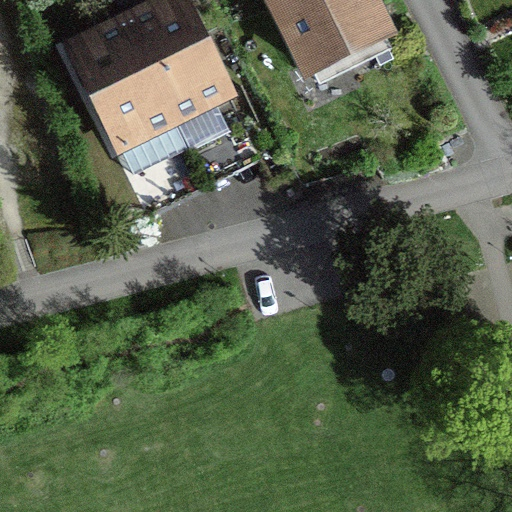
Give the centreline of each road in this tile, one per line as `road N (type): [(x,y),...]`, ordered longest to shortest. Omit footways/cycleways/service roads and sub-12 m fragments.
road 1 (residential): [(0,314),(508,175)]
road 2 (residential): [(508,175),(419,0)]
